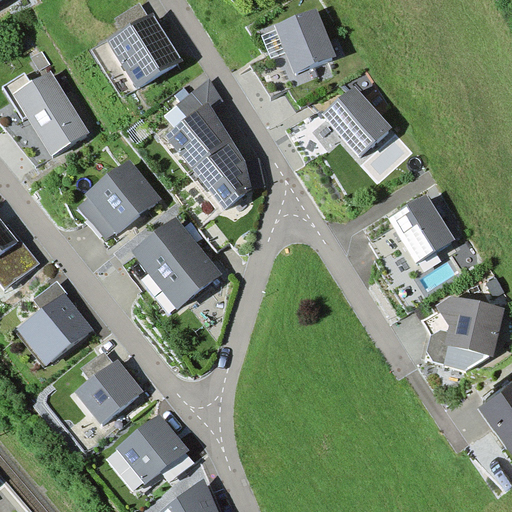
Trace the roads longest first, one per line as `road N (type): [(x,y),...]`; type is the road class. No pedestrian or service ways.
road 1 (residential): [(0,176),(135,347),(174,390),(218,420)]
road 2 (residential): [(477,463),(291,205)]
road 3 (residential): [(291,205),(176,0)]
road 4 (residential): [(218,420),(266,258),(291,205)]
